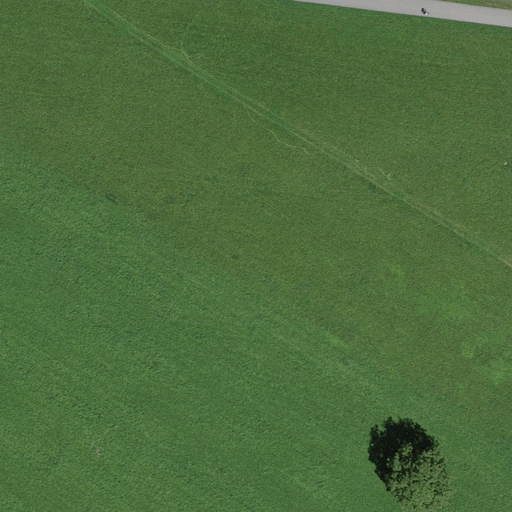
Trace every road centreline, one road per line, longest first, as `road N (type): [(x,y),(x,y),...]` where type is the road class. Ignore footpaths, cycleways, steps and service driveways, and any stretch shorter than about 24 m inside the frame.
road 1 (track): [(511,260),(89,0)]
road 2 (unclassified): [(511,16),(383,0)]
